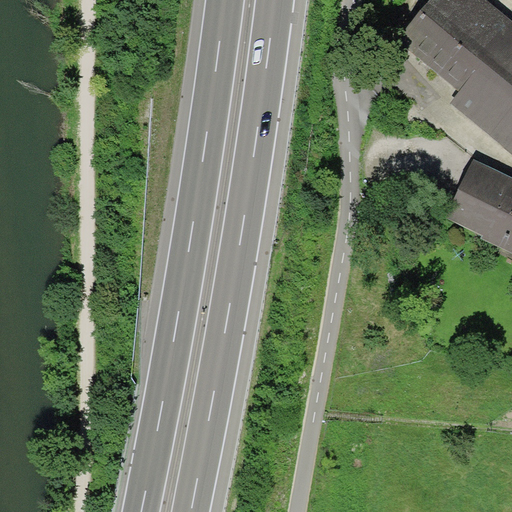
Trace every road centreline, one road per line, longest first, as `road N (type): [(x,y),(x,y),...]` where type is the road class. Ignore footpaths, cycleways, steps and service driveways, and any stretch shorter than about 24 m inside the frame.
road 1 (motorway): [(223,0),(171,372),(142,511)]
road 2 (motorway): [(188,511),(270,0)]
